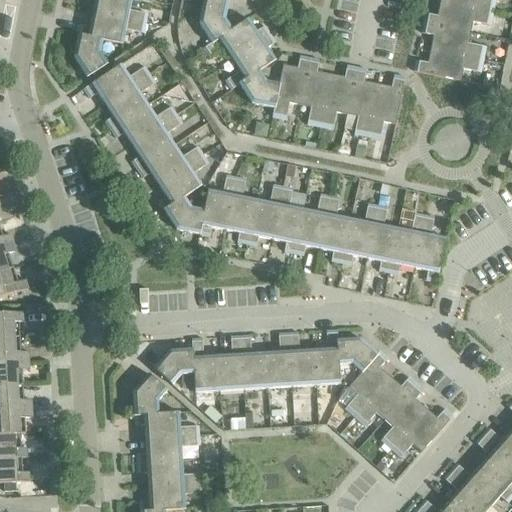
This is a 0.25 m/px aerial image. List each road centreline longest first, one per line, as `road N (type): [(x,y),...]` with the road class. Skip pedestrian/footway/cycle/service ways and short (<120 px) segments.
road 1 (residential): [(379,511),(487,400),(398,321),(84,332)]
road 2 (tertiary): [(84,332),(27,127)]
road 3 (tertiary): [(81,511),(84,332)]
road 4 (tertiary): [(27,127),(18,85),(29,0)]
